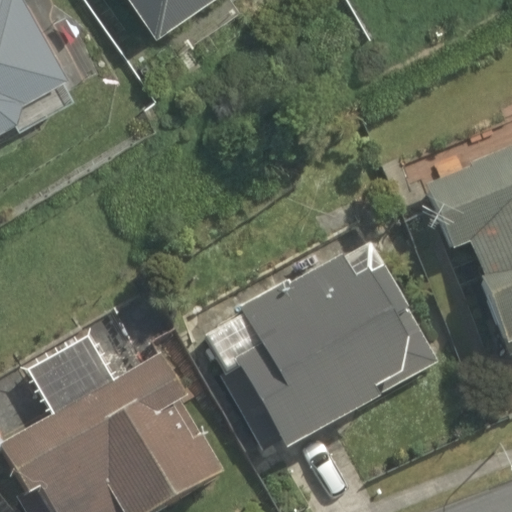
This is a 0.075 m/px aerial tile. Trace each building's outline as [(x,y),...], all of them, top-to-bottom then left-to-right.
[(0,0),(0,124),(11,118),(18,97),(63,71),(21,0),(0,0)] [(128,0),(154,37),(206,0),(128,0)] [(511,151),(472,168),(469,173),(433,190),(428,192),(433,203),(456,255),(468,250),(484,284),(477,287),(508,353),(511,351),(511,151)] [(434,368),(365,247),(289,290),(287,286),(238,313),(241,319),(203,341),(223,377),(236,370),(244,384),(225,395),(258,454),(276,443),(284,457),(376,405),(374,402),(434,368)] [(41,496),(49,511),(167,511),(227,478),(161,361),(92,400),(88,393),(51,414),(55,421),(0,451),(0,452),(28,503),(41,496)]
